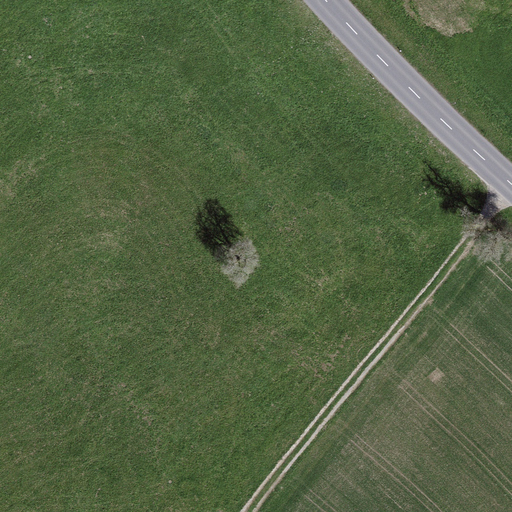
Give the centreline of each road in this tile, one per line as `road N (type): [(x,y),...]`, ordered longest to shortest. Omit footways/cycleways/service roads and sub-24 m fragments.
road 1 (track): [(254,511),(511,193)]
road 2 (tertiary): [(326,0),(511,182)]
